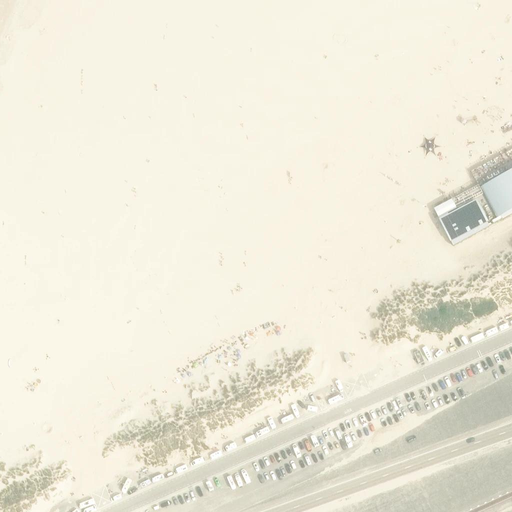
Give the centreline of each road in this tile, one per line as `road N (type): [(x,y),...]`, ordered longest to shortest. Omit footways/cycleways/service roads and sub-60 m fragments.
road 1 (unclassified): [(113,511),(511,334)]
road 2 (unclassified): [(277,511),(511,429)]
